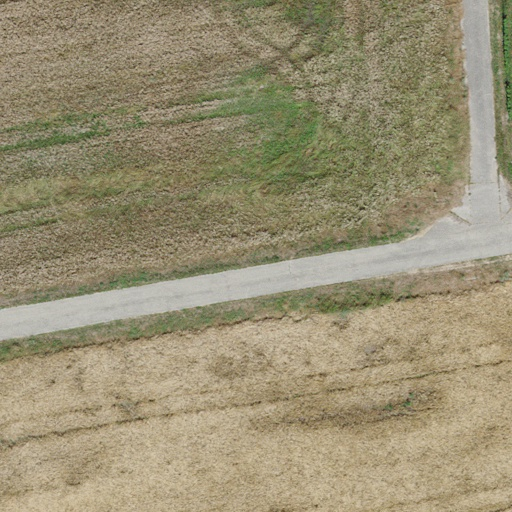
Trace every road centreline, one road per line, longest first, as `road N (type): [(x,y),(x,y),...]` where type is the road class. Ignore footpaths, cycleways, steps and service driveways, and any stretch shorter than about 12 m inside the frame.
road 1 (track): [(511,241),(0,328)]
road 2 (track): [(475,0),(488,245)]
